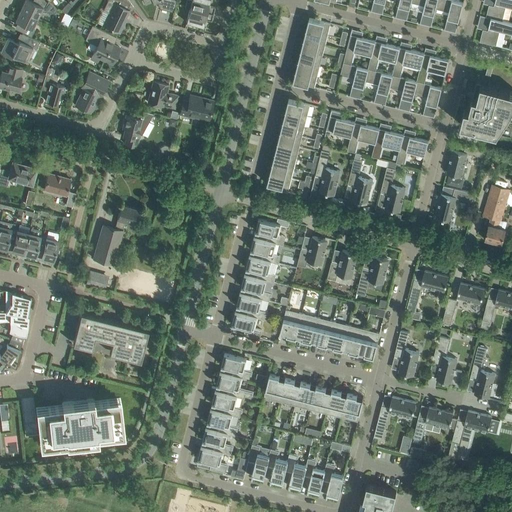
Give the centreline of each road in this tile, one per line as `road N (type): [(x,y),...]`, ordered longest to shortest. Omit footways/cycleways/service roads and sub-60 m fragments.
road 1 (residential): [(0,484),(109,471),(150,452),(185,332)]
road 2 (residential): [(220,193),(0,131)]
road 3 (residential): [(220,193),(268,0)]
road 4 (residential): [(0,102),(93,128),(105,122),(130,61)]
road 5 (residential): [(443,128),(277,85)]
road 6 (residential): [(379,382),(213,339)]
road 7 (residential): [(413,248),(248,202)]
road 8 (residential): [(463,48),(297,6)]
road 9 (residential): [(0,381),(25,378),(48,286),(0,274)]
road 10 (residential): [(181,468),(188,478),(324,511)]
road 11 (residential): [(185,332),(220,193)]
road 12 (residential): [(213,339),(248,202)]
road 13 (residential): [(379,382),(413,248)]
road 14 (residential): [(342,511),(379,382)]
road 15 (residential): [(181,468),(213,339)]
road 16 (residential): [(413,248),(443,128)]
road 17 (residential): [(248,202),(277,85)]
